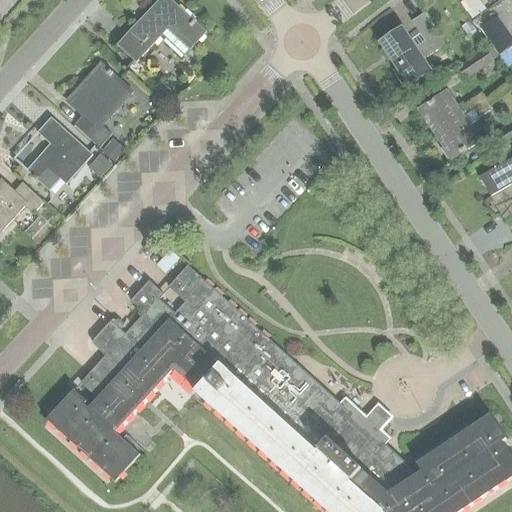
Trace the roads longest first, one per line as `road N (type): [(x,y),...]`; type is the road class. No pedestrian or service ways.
road 1 (tertiary): [(303,44),(0,371)]
road 2 (unclassified): [(511,349),(303,44)]
